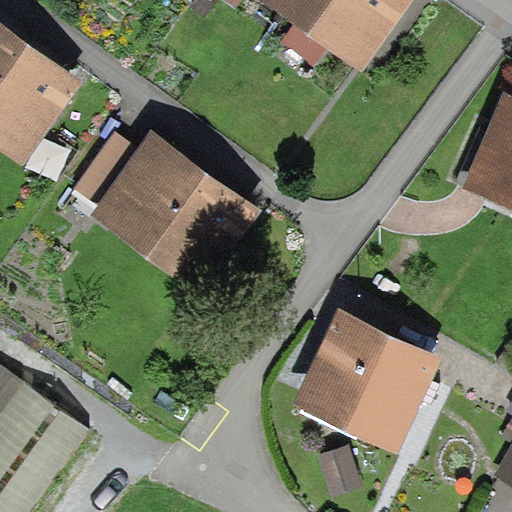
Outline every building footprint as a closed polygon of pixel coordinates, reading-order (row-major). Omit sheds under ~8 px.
[(289,0),(363,53),(400,0),(289,0)] [(0,129),(23,146),(69,83),(0,32),(0,129)] [(481,128),(458,180),(489,193),(494,182),(511,190),(511,105),(509,104),(496,134),(481,128)] [(113,137),(78,186),(201,275),(247,211),(151,140),(140,156),(113,137)] [(342,318),(306,392),(394,434),(429,360),(342,318)] [(20,377),(0,405),(0,511),(28,511),(90,427),(20,377)] [(511,452),(499,475),(511,482),(511,452)]
